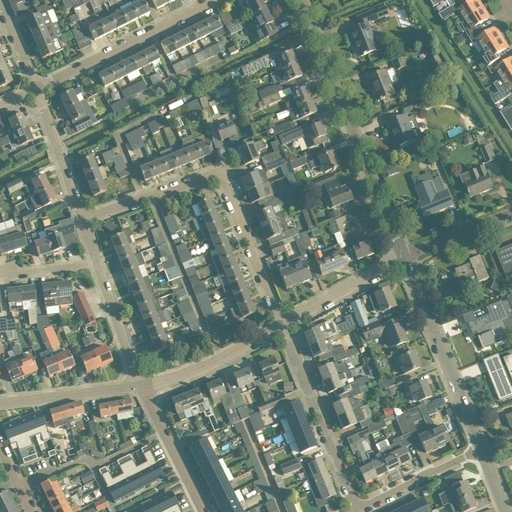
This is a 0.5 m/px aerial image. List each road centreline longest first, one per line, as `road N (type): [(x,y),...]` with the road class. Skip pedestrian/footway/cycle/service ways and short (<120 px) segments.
road 1 (tertiary): [(402,259),(301,0)]
road 2 (residential): [(282,327),(225,182),(213,176),(151,195)]
road 3 (tertiary): [(481,453),(402,259)]
road 4 (residential): [(37,90),(221,0)]
road 5 (residential): [(358,511),(282,327)]
road 6 (unclassified): [(139,384),(217,363),(282,327)]
road 7 (residential): [(205,511),(139,384)]
road 8 (unclassified): [(0,403),(139,384)]
road 9 (unclassified): [(282,327),(402,259)]
road 10 (residential): [(80,220),(37,90)]
road 11 (residential): [(481,453),(358,511)]
road 12 (residential): [(139,384),(93,263)]
